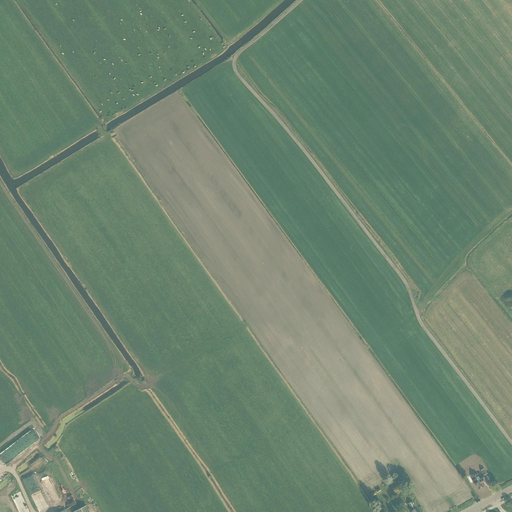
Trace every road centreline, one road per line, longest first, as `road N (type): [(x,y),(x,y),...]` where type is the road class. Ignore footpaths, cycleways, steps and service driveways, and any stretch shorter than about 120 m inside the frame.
road 1 (track): [(511,441),(420,322),(402,277),(235,68),(240,51),(301,0)]
road 2 (track): [(10,469),(57,420),(120,377),(148,380)]
